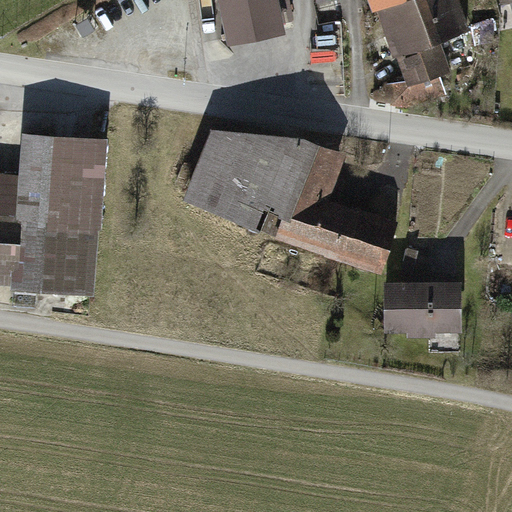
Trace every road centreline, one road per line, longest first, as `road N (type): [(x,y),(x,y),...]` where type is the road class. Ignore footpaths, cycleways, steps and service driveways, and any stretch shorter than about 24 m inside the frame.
road 1 (residential): [(0,322),(511,404)]
road 2 (residential): [(0,66),(511,145)]
